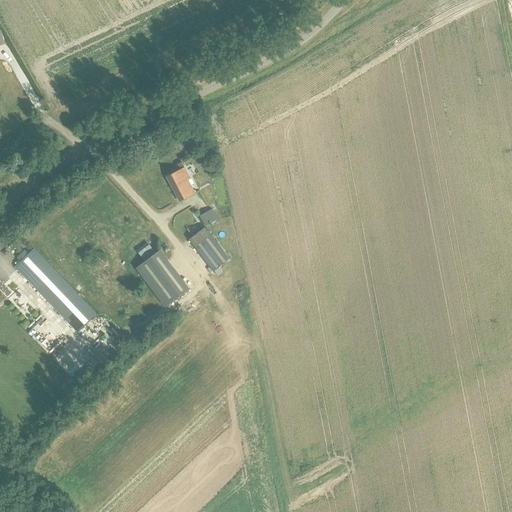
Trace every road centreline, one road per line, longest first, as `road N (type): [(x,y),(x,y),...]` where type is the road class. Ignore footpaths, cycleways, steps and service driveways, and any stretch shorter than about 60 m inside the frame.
road 1 (unclassified): [(0,222),(87,150),(289,49),(341,0)]
road 2 (track): [(0,150),(86,90),(275,0)]
